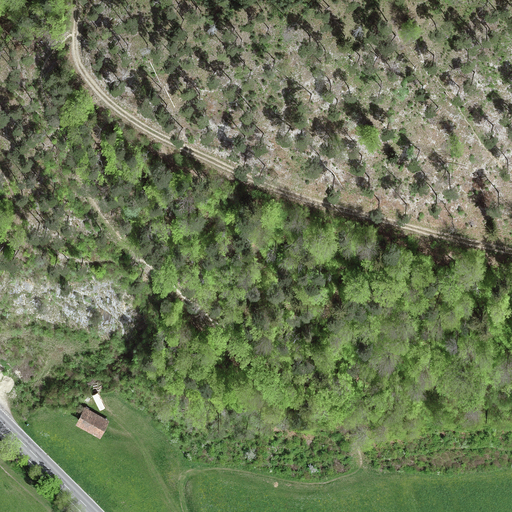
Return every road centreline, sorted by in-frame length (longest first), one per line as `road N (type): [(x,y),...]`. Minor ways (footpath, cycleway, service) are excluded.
road 1 (track): [(75,32),(79,62),(100,93),(157,134),(286,194),(511,251)]
road 2 (primary): [(0,421),(91,511)]
